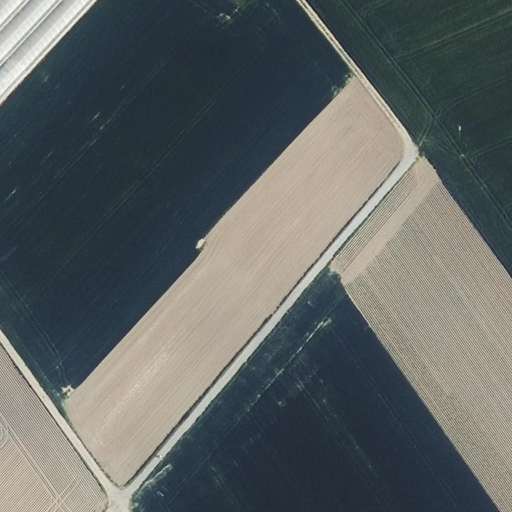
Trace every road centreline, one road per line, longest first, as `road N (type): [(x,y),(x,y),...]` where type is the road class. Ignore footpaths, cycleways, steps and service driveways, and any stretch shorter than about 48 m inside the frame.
road 1 (track): [(302,0),(408,134),(412,155),(119,511)]
road 2 (track): [(0,336),(121,511)]
